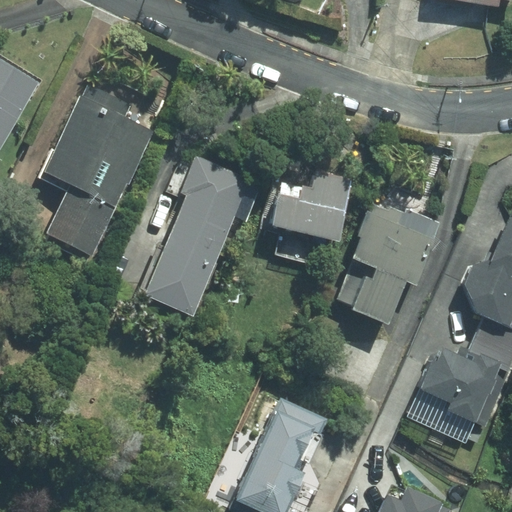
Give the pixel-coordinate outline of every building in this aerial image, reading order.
[(0,139),(32,87),(0,67),(0,139)] [(129,104),(85,82),(40,170),(65,183),(39,234),(86,257),(150,130),(123,116),(129,104)] [(245,178),(193,155),(178,190),(182,192),(138,293),(186,313),(245,178)] [(275,192),(267,223),(333,239),(348,178),(312,169),(308,186),(299,184),(296,197),(275,192)] [(350,258),(331,301),(383,322),(401,278),(411,282),(436,223),(403,209),(402,211),(388,206),(387,209),(369,202),(346,256),(350,258)] [(511,219),(505,216),(487,257),(468,263),(459,286),(469,309),(481,314),(462,356),(432,343),(413,386),(445,400),(441,408),(483,426),(509,365),(507,364),(511,352),(511,219)] [(275,397),(229,496),(264,511),(281,511),(301,470),(291,466),(307,430),(317,434),(324,419),(275,397)] [(449,511),(451,509),(408,489),(403,499),(387,492),(377,511),(449,511)]
